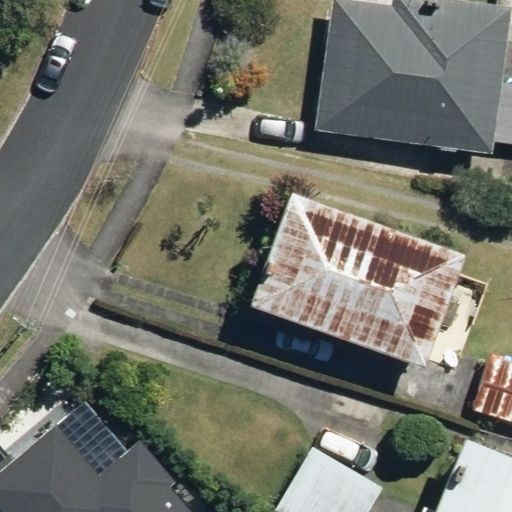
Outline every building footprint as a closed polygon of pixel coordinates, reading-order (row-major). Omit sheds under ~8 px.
[(511,78),(511,79),(511,77),(511,7),(427,0),(328,0),(323,76),(318,126),(511,142),(511,78)] [(292,180),(251,296),(427,359),(469,242),(292,180)] [(511,356),(486,349),(470,410),(511,420),(511,356)] [(190,511),(169,488),(175,482),(140,441),(126,453),(84,404),(15,462),(8,453),(0,460),(0,509),(2,511),(190,511)] [(511,511),(511,445),(466,427),(432,511),(511,511)] [(290,511),(367,511),(386,481),(314,439),(276,503),(290,511)]
